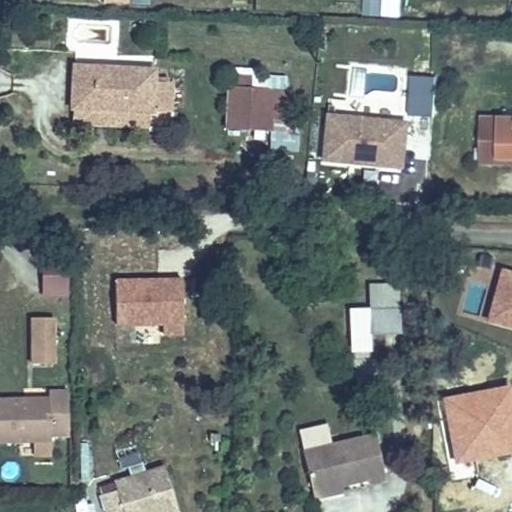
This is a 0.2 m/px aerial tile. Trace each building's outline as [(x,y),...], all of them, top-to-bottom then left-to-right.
[(179,112),(180,83),(153,82),(154,71),(75,67),(73,107),(179,112)] [(248,129),(250,88),(230,87),(228,128),(248,129)] [(266,130),(268,89),(250,88),(248,129),(266,130)] [(400,172),(405,128),(325,119),(320,164),(348,167),(348,163),(378,166),(378,170),(400,172)] [(511,120),(481,120),(480,163),(498,163),(498,157),(511,157),(511,120)] [(62,256),(54,232),(36,237),(44,262),(62,256)] [(65,293),(60,266),(45,269),(50,295),(65,293)] [(511,268),(503,270),(505,284),(511,282),(511,268)] [(399,333),(398,283),(368,284),(369,307),(347,308),(348,352),(371,352),(370,334),(399,333)] [(54,364),(53,318),(33,318),(33,364),(54,364)] [(69,435),(68,392),(49,393),(49,399),(0,400),(0,442),(51,441),(51,435),(69,435)] [(386,479),(375,435),(303,452),(313,493),(368,480),(369,483),(386,479)] [(177,511),(178,511),(165,467),(114,482),(116,490),(102,494),(107,511),(177,511)]
